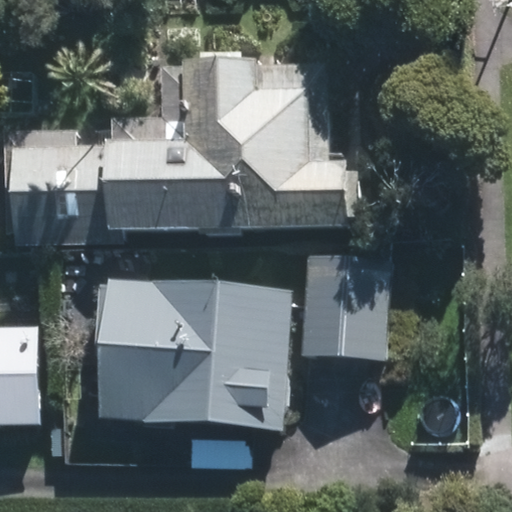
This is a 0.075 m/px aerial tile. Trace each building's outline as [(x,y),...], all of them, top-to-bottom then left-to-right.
[(340,160),(338,64),(173,65),(174,117),(123,119),(123,143),(84,144),(84,127),(10,129),(12,246),(132,244),(131,230),(360,227),(360,217),(372,217),(371,169),(359,171),(359,160),(340,160)] [(310,353),(395,358),(400,259),(316,254),(310,353)] [(292,429),(302,290),(120,277),(112,416),(292,429)] [(0,423),(49,421),(47,326),(0,327),(0,423)] [(197,436),(197,467),(259,468),(259,437),(197,436)]
